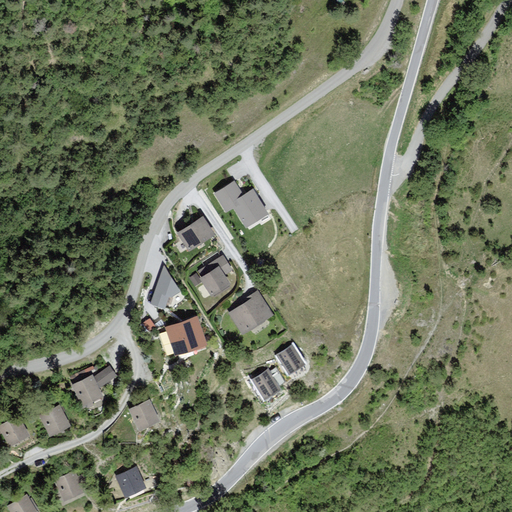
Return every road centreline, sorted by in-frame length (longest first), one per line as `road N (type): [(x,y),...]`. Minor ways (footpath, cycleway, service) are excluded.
road 1 (unclassified): [(395,0),(352,69),(170,200),(109,331)]
road 2 (unclassified): [(177,511),(220,488),(259,446),(339,392),(356,371),(369,335),(384,176)]
road 3 (residential): [(0,475),(113,418),(131,381),(122,341),(109,331)]
road 4 (unclassified): [(505,0),(426,115),(406,164),(384,176)]
road 5 (unclassified): [(384,176),(430,0)]
road 6 (unclassified): [(109,331),(89,349),(0,380)]
